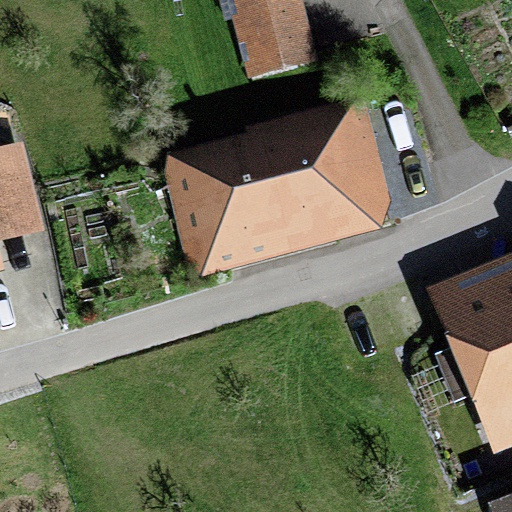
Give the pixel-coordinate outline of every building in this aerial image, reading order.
[(215,0),(222,25),(230,23),(244,81),(315,64),(312,51),(299,0),(215,0)] [(223,274),(394,231),(372,143),(361,100),(330,107),(328,102),(290,111),(292,117),(243,130),(245,137),(157,159),(188,282),(223,274)] [(0,276),(4,276),(0,259),(0,243),(44,233),(33,188),(22,145),(0,150),(0,276)] [(511,258),(424,294),(447,352),(432,358),(436,367),(410,378),(447,467),(488,451),(491,459),(511,450),(511,258)] [(511,511),(511,500),(488,509),(489,511),(511,511)]
